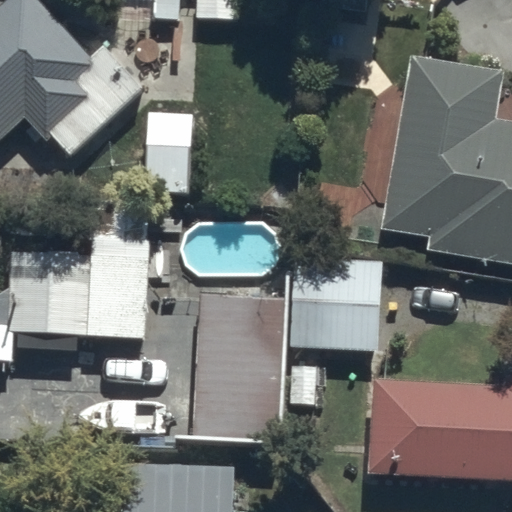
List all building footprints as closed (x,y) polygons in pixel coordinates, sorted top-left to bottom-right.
[(0,138),(21,117),(66,161),(144,88),(98,40),(85,52),(35,0),(1,0),(0,1),(0,138)] [(502,64),(406,52),(379,226),(424,233),(422,246),(511,259),(511,120),(494,118),(502,64)] [(190,109),(143,109),(144,190),(191,189),(190,109)] [(83,253),(9,251),(7,327),(0,326),(0,358),(11,358),(11,345),(78,347),(78,333),(145,334),(148,199),(85,197),(83,253)] [(294,253),(289,344),(375,349),(380,257),(294,253)] [(279,296),(198,292),(192,430),(272,434),(279,296)] [(365,473),(511,479),(511,371),(502,371),(502,383),(370,378),(365,473)] [(231,511),(233,470),(121,466),(119,511),(231,511)]
